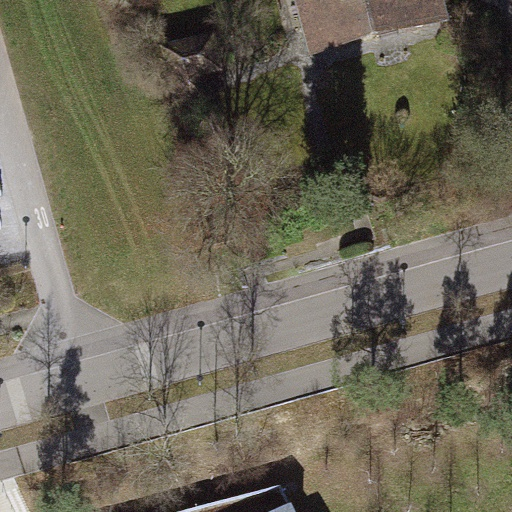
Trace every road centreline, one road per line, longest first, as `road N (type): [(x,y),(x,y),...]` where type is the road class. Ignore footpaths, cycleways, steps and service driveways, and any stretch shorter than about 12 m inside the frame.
road 1 (residential): [(511,262),(79,384)]
road 2 (residential): [(79,384),(0,97)]
